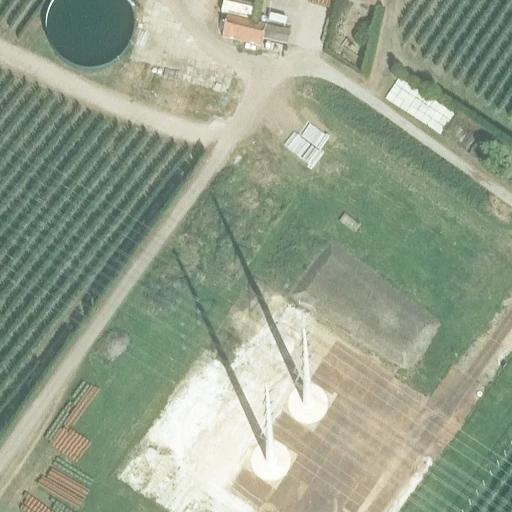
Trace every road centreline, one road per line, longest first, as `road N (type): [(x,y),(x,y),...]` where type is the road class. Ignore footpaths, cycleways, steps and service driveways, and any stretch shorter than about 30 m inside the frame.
road 1 (unclassified): [(0,469),(289,69)]
road 2 (unclassified): [(511,199),(337,80),(289,69)]
